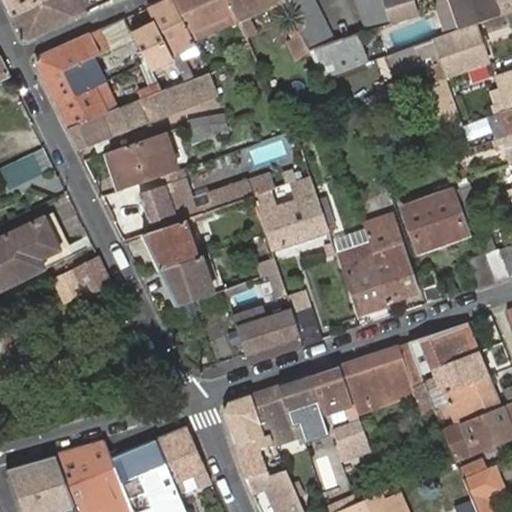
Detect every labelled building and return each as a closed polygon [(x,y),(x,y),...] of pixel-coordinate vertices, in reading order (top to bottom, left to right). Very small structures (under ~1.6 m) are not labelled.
[(4,0),(13,18),(48,0),(4,0)] [(29,38),(85,14),(81,6),(73,9),(68,0),(48,0),(13,18),(22,37),(29,38)] [(68,0),(73,9),(81,6),(78,0),(68,0)] [(192,42),(171,0),(164,0),(148,7),(154,21),(173,59),(177,68),(183,81),(193,77),(180,51),(193,45),(192,42)] [(238,20),(228,0),(171,0),(192,42),(199,38),(196,30),(227,16),(231,24),(238,20)] [(228,0),(238,20),(246,38),(261,31),(254,14),(284,0),(228,0)] [(300,33),(309,50),(336,42),(316,0),(284,0),(300,33)] [(351,0),(361,34),(389,25),(391,25),(384,1),(383,0),(351,0)] [(416,17),(411,1),(411,0),(386,0),(384,1),(391,25),(416,17)] [(511,13),(511,0),(452,0),(463,31),(475,27),(507,15),(511,13)] [(196,30),(199,38),(231,24),(227,16),(196,30)] [(34,62),(67,128),(105,113),(97,97),(91,86),(102,80),(96,65),(84,69),(81,63),(109,50),(134,38),(131,31),(125,18),(37,57),(34,62)] [(154,21),(131,31),(134,38),(150,70),(173,59),(154,21)] [(475,27),(463,31),(434,41),(389,57),(393,67),(437,52),(446,80),(487,67),(475,27)] [(309,50),(300,33),(286,39),(294,61),(310,53),(309,50)] [(359,35),(349,38),(359,67),(368,64),(359,35)] [(310,53),(322,79),(359,67),(349,38),(336,42),(309,50),(310,53)] [(81,63),(84,69),(96,65),(113,58),(109,50),(81,63)] [(0,59),(0,79),(8,76),(0,59)] [(154,78),(160,75),(177,68),(173,59),(150,70),(154,78)] [(511,111),(511,110),(511,70),(498,75),(502,84),(498,88),(503,105),(507,103),(511,111)] [(67,128),(78,150),(208,98),(199,75),(193,77),(183,81),(166,88),(159,91),(145,96),(105,113),(67,128)] [(156,84),(159,91),(166,88),(160,75),(154,78),(156,84)] [(97,97),(105,113),(145,96),(143,90),(141,84),(110,97),(103,81),(102,80),(91,86),(97,97)] [(377,85),(383,102),(398,96),(393,80),(377,85)] [(443,81),(421,88),(438,135),(459,128),(443,81)] [(143,90),(145,96),(159,91),(156,84),(143,90)] [(361,109),(327,120),(331,132),(365,120),(361,109)] [(511,136),(511,110),(511,111),(501,114),(509,137),(511,136)] [(189,127),(224,123),(221,112),(187,121),(188,124),(189,127)] [(497,141),(509,137),(501,114),(490,118),(497,141)] [(225,125),(224,123),(189,127),(192,135),(197,143),(230,132),(225,125)] [(459,128),(438,135),(445,155),(468,147),(461,127),(459,128)] [(108,151),(118,189),(177,170),(165,132),(108,151)] [(511,136),(509,137),(497,141),(494,142),(496,148),(504,145),(511,165),(511,136)] [(42,146),(26,154),(34,171),(51,163),(42,146)] [(34,171),(26,154),(0,167),(8,184),(34,171)] [(491,172),(493,179),(509,173),(511,180),(511,186),(507,188),(509,197),(511,195),(511,165),(491,172)] [(248,180),(253,196),(270,190),(282,185),(278,170),(248,180)] [(151,231),(194,216),(253,196),(248,180),(192,199),(186,177),(139,192),(151,231)] [(275,206),(270,190),(253,196),(271,250),(327,232),(326,227),(316,196),(309,177),(289,183),(294,200),(275,206)] [(472,179),(456,184),(466,212),(481,207),(472,179)] [(456,184),(454,180),(447,182),(448,186),(451,194),(459,221),(468,217),(466,212),(456,184)] [(451,194),(448,186),(405,199),(408,208),(451,194)] [(327,192),(316,196),(326,227),(338,223),(327,192)] [(451,194),(408,208),(404,210),(417,252),(464,236),(459,221),(451,194)] [(481,207),(466,212),(468,217),(472,230),(488,225),(481,207)] [(51,211),(44,215),(60,248),(64,258),(71,254),(51,211)] [(60,248),(44,215),(0,236),(0,289),(34,273),(30,263),(60,248)] [(142,234),(159,268),(198,255),(206,252),(194,216),(151,231),(142,234)] [(368,245),(388,304),(415,295),(390,217),(362,226),(362,227),(368,245)] [(488,225),(472,230),(481,254),(497,249),(488,225)] [(368,245),(362,227),(337,235),(342,253),(368,245)] [(359,313),(388,304),(368,245),(342,253),(340,254),(359,313)] [(491,283),(507,278),(511,276),(511,247),(511,245),(497,249),(481,254),(491,283)] [(30,263),(34,273),(64,258),(60,248),(30,263)] [(210,293),(222,289),(209,251),(206,252),(198,255),(210,293)] [(467,259),(476,288),(491,283),(481,254),(467,259)] [(86,295),(111,284),(97,255),(72,268),(83,290),(86,295)] [(159,268),(177,305),(210,293),(198,255),(159,268)] [(72,268),(44,282),(55,305),(83,290),(72,268)] [(416,276),(426,305),(441,300),(431,270),(416,276)] [(274,297),(284,293),(277,271),(267,274),(274,297)] [(223,289),(225,294),(246,287),(244,282),(223,289)] [(305,291),(286,297),(290,311),(299,338),(302,347),(321,341),(305,291)] [(262,306),(232,317),(245,355),(299,338),(290,311),(267,319),(262,306)] [(480,319),(420,339),(430,369),(479,351),(476,345),(488,341),(480,319)] [(410,342),(340,366),(355,409),(362,407),(365,415),(389,407),(392,406),(388,398),(414,389),(417,397),(426,418),(436,414),(430,399),(425,384),(421,373),(416,360),(410,342)] [(479,351),(430,369),(431,371),(437,370),(440,378),(425,384),(430,399),(489,377),(479,351)] [(423,357),(416,360),(421,373),(428,370),(423,357)] [(340,366),(310,376),(325,419),(335,416),(338,424),(335,425),(341,443),(338,450),(340,456),(370,446),(362,416),(365,415),(362,407),(355,409),(340,366)] [(310,376),(279,387),(294,429),(304,426),(306,435),(309,445),(315,443),(312,433),(335,425),(338,424),(335,416),(325,419),(310,376)] [(489,377),(430,399),(436,414),(441,429),(500,406),(489,377)] [(279,387),(251,396),(265,439),(274,437),(277,445),(306,435),(304,426),(294,429),(279,387)] [(388,398),(392,406),(417,397),(414,389),(388,398)] [(251,396),(231,403),(224,414),(235,446),(259,439),(263,450),(277,445),(274,437),(265,439),(251,396)] [(511,401),(500,406),(441,429),(453,460),(511,436),(508,426),(511,424),(511,401)] [(212,482),(187,427),(156,439),(178,493),(188,490),(184,480),(195,475),(199,486),(212,482)] [(178,493),(156,439),(111,457),(132,511),(136,511),(139,511),(138,511),(158,511),(150,493),(166,487),(169,486),(173,495),(178,493)] [(271,476),(263,450),(259,439),(235,446),(249,487),(252,495),(265,490),(274,511),(304,511),(287,470),(271,476)] [(132,511),(111,457),(105,441),(56,455),(79,511),(102,511),(110,509),(111,511),(132,511)] [(333,469),(343,466),(340,456),(338,450),(328,454),(333,469)] [(6,469),(21,511),(79,511),(56,455),(6,469)] [(479,458),(456,470),(461,480),(483,469),(479,458)] [(483,469),(461,480),(476,511),(487,511),(481,497),(499,489),(489,467),(483,469)] [(158,511),(173,506),(166,487),(150,493),(158,511)] [(406,511),(395,487),(338,511),(406,511)]
